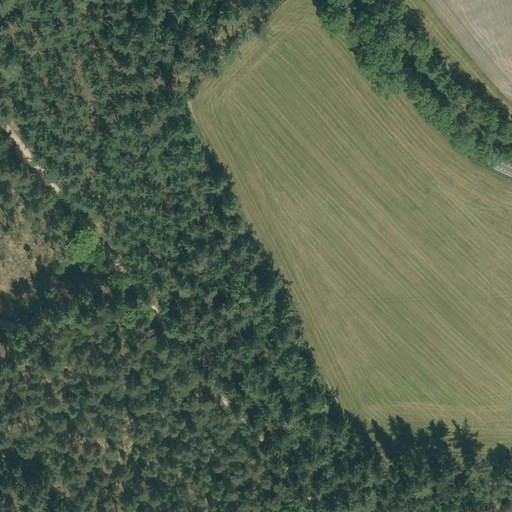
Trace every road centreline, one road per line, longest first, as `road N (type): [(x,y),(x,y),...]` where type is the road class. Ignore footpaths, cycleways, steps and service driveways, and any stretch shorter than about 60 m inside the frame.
road 1 (track): [(0,117),(322,511)]
road 2 (tertiary): [(511,172),(453,134),(338,0)]
